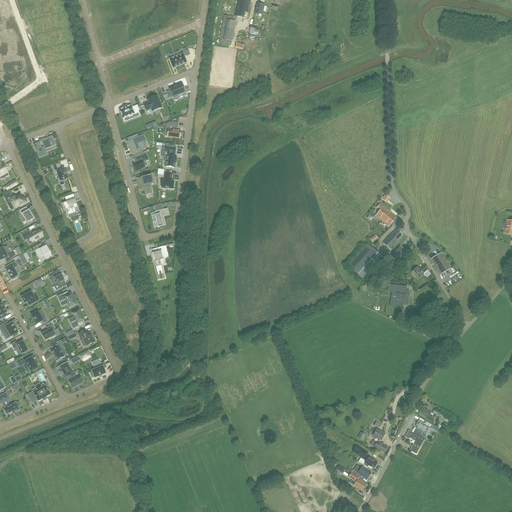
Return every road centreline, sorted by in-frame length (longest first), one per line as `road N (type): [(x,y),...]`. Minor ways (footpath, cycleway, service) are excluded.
road 1 (unclassified): [(360,511),(432,372),(511,274)]
road 2 (residential): [(110,105),(144,235),(174,230),(181,180)]
road 3 (residential): [(64,399),(117,372),(60,253)]
road 4 (residential): [(56,126),(95,233),(60,253)]
road 5 (residential): [(64,399),(0,280)]
